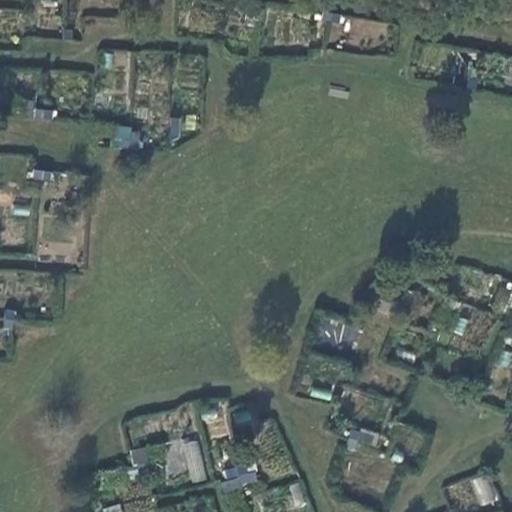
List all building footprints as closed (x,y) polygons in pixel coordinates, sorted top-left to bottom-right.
[(312,0),(311,9),(331,12),(333,2),(320,0),(312,0)] [(57,29),(66,29),(67,19),(57,19),(57,29)] [(103,67),(125,67),(125,52),(103,51),(103,67)] [(465,79),(477,80),(478,67),(465,66),(465,79)] [(34,119),(55,121),(56,110),(35,109),(34,119)] [(171,137),(180,137),(181,118),(171,118),(171,137)] [(120,149),(139,150),(140,133),(121,132),(120,149)] [(33,179),(53,180),(54,171),(33,170),(33,179)] [(502,278),(511,281),(511,270),(505,269),(502,278)] [(434,292),(443,295),(447,285),(438,282),(434,292)] [(382,298),(402,305),(405,296),(386,289),(382,298)] [(0,317),(10,317),(11,297),(1,297),(0,317)] [(304,336),(316,340),(326,307),(315,303),(304,336)] [(339,433),(349,436),(356,417),(346,414),(339,433)] [(205,481),(200,439),(183,441),(188,483),(205,481)] [(132,451),(134,463),(153,459),(151,448),(132,451)] [(229,454),(234,472),(244,470),(242,461),(250,459),(247,449),(229,454)] [(478,505),(494,501),(489,475),(473,478),(478,505)] [(295,507),(308,503),(303,482),(290,485),(295,507)] [(159,495),(163,510),(173,507),(170,492),(159,495)]
